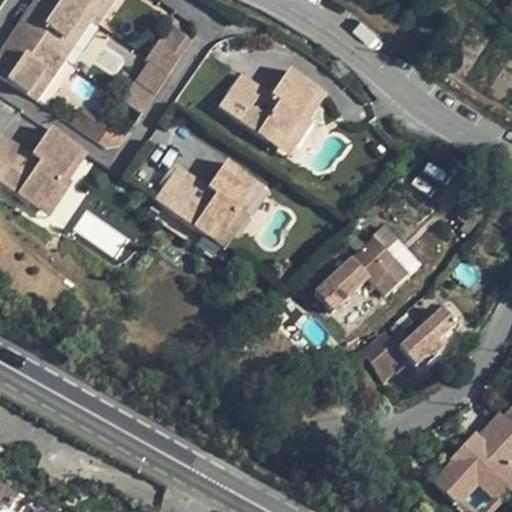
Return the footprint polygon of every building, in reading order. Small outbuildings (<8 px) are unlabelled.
[(35,0),(17,28),(63,60),(72,47),(64,41),(81,15),(58,0),(35,0)] [(58,0),(81,15),(91,0),(58,0)] [(91,0),(81,15),(90,21),(104,0),(91,0)] [(81,15),(64,41),(72,47),(90,21),(81,15)] [(169,74),(192,42),(169,25),(146,59),(169,74)] [(0,53),(0,78),(35,102),(63,60),(17,28),(0,53)] [(168,77),(169,74),(146,59),(145,61),(168,77)] [(155,95),(166,79),(146,66),(135,81),(155,95)] [(217,110),(269,145),(275,136),(285,143),(320,92),(289,71),(270,98),(278,104),(267,121),(251,109),(263,91),(240,75),(217,110)] [(145,109),(154,97),(133,83),(125,95),(145,109)] [(275,136),(269,145),(287,157),(311,124),(308,122),(325,96),(320,92),(285,143),(275,136)] [(108,128),(81,109),(70,125),(96,144),(108,128)] [(23,151),(1,135),(0,136),(0,185),(29,205),(37,194),(47,201),(80,152),(49,131),(31,157),(30,158),(38,164),(27,180),(11,169),(23,151)] [(31,157),(23,151),(11,169),(27,180),(38,164),(30,158),(31,157)] [(86,156),(80,152),(47,201),(37,194),(29,205),(48,218),(71,184),(68,182),(86,156)] [(176,168),(154,203),(205,238),(211,229),(221,236),(257,185),(225,163),(207,191),(214,197),(204,212),(187,200),(198,184),(176,168)] [(500,199),(478,181),(467,196),(471,200),(456,219),(464,225),(459,231),(467,236),(500,199)] [(221,236),(211,229),(205,238),(223,251),(247,216),(245,213),(262,188),(257,185),(221,236)] [(376,243),(407,277),(417,268),(386,234),(376,243)] [(368,281),(384,299),(407,277),(376,243),(374,241),(314,297),(331,315),(368,281)] [(449,305),(443,311),(454,324),(461,317),(449,305)] [(443,311),(397,351),(382,333),(361,352),(381,384),(408,361),(418,372),(443,351),(437,344),(456,327),(454,324),(443,311)] [(310,412),(325,400),(318,392),(303,403),(310,412)] [(511,409),(503,419),(480,443),(510,472),(511,469),(511,409)] [(499,416),(476,440),(480,443),(503,419),(499,416)] [(473,436),(467,443),(474,449),(480,443),(476,440),(473,436)] [(467,443),(450,460),(453,464),(434,484),(462,511),(471,511),(510,472),(480,443),(474,449),(467,443)] [(0,511),(1,510),(4,511),(8,511),(17,499),(0,488),(0,511)]
